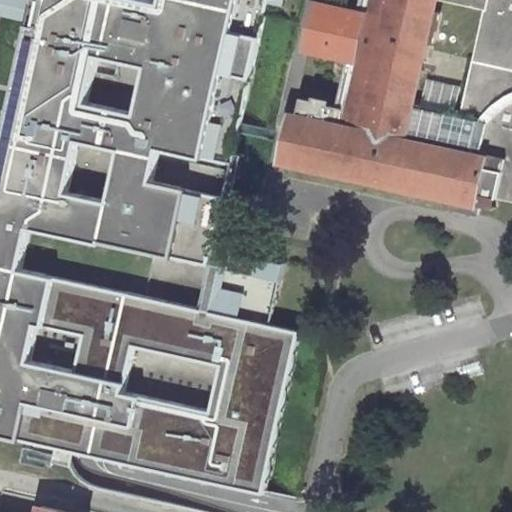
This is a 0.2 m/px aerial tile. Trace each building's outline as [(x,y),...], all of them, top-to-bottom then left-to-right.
[(87,102),(97,55),(109,0),(35,0),(0,159),(0,434),(12,437),(29,360),(38,323),(67,191),(78,140),(87,102)] [(267,0),(162,0),(162,3),(147,0),(109,0),(97,55),(145,66),(135,112),(87,102),(78,140),(119,149),(107,200),(67,191),(38,323),(88,334),(133,344),(221,363),(292,379),(303,330),(272,324),(199,308),(212,247),(238,131),(240,123),(267,0)] [(511,0),(362,0),(360,14),(320,5),(310,49),(350,58),(339,107),(332,106),(333,101),(316,97),(315,100),(304,98),(299,118),(295,117),(285,162),(453,201),(481,207),(482,205),(496,209),(498,198),(511,200),(511,0)] [(481,207),(453,201),(451,209),(479,215),(481,207)] [(267,493),(292,379),(221,363),(210,410),(123,390),(133,344),(88,334),(80,372),(29,360),(12,437),(267,493)]
